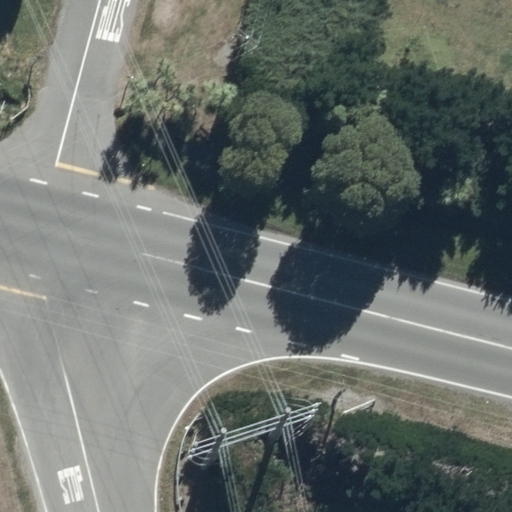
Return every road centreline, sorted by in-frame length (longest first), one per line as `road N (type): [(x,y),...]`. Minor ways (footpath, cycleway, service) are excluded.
road 1 (secondary): [(511,351),(37,228)]
road 2 (unclassified): [(37,228),(98,511)]
road 3 (unclassified): [(37,228),(95,0)]
